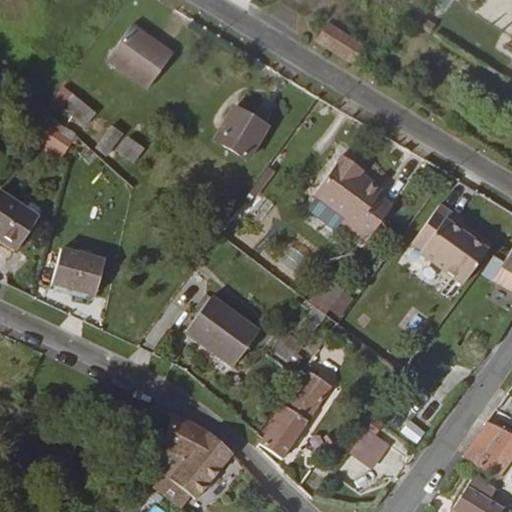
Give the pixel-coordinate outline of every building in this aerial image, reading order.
[(168,57),(129,26),(103,60),(143,90),(168,57)] [(353,50),(321,29),(308,45),(342,66),(353,50)] [(208,144),(238,162),(259,130),(229,111),(208,144)] [(38,143),(58,159),(73,141),(53,125),(38,143)] [(136,164),(145,144),(117,132),(109,151),(136,164)] [(373,195),(378,189),(362,178),(360,182),(351,176),(354,172),(356,169),(337,156),(308,195),(340,217),(336,223),(362,241),(388,205),(373,195)] [(362,178),(354,172),(351,176),(360,182),(362,178)] [(27,223),(0,201),(0,249),(5,253),(27,223)] [(416,250),(460,281),(476,258),(434,225),(446,208),(436,201),(409,238),(418,245),(416,250)] [(451,223),(456,215),(446,208),(434,225),(476,258),(484,246),(451,223)] [(300,273),(308,254),(290,246),(281,265),(300,273)] [(511,246),(506,255),(501,262),(511,270),(511,246)] [(43,290),(84,304),(95,272),(54,257),(43,290)] [(493,275),(511,288),(511,270),(501,262),(493,275)] [(326,277),(311,301),(340,320),(356,296),(326,277)] [(178,338),(227,372),(253,335),(204,301),(178,338)] [(473,335),(456,352),(469,366),(486,349),(473,335)] [(302,361),(305,345),(279,341),(276,356),(302,361)] [(301,372),(257,435),(253,440),(250,445),(275,462),(327,389),(301,372)] [(182,460),(202,431),(171,415),(162,437),(158,442),(159,448),(182,460)] [(419,443),(427,430),(409,419),(401,433),(419,443)] [(511,442),(511,434),(489,423),(463,460),(488,475),(511,442)] [(364,484),(391,438),(367,425),(349,457),(354,459),(345,473),(364,484)] [(192,497),(225,453),(202,431),(182,460),(159,448),(161,461),(163,469),(168,469),(170,471),(165,478),(192,497)] [(136,449),(150,452),(153,446),(139,440),(136,449)] [(511,442),(488,475),(501,482),(511,465),(511,442)] [(460,482),(441,511),(492,511),(473,502),(478,493),(460,482)] [(167,511),(155,502),(147,511),(167,511)]
